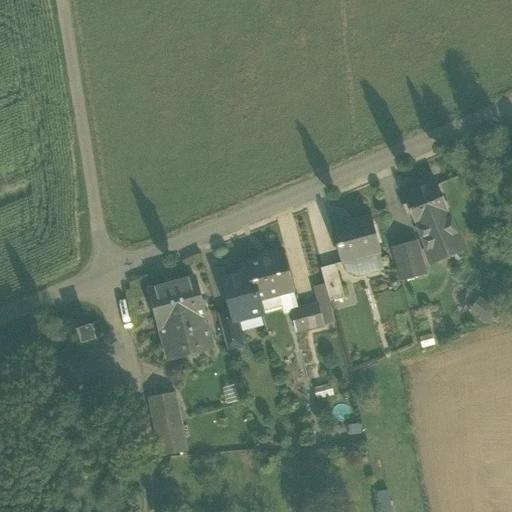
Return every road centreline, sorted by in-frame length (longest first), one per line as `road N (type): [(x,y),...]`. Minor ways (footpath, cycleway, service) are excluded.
road 1 (unclassified): [(511,109),(107,277)]
road 2 (unclassified): [(96,209),(61,0)]
